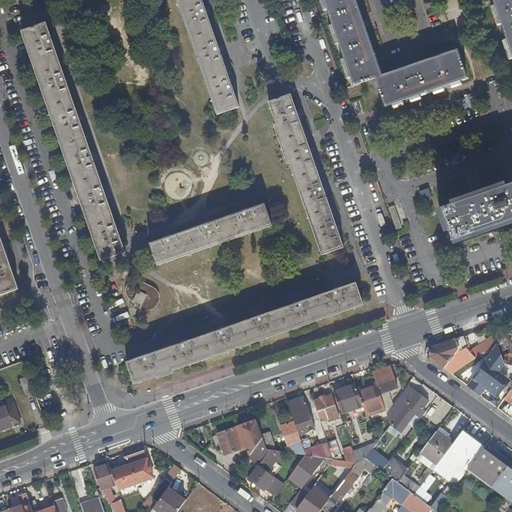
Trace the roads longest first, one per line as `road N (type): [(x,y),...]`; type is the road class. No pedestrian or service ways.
road 1 (residential): [(406,332),(296,0)]
road 2 (residential): [(0,123),(111,435)]
road 3 (tertiary): [(148,422),(406,332)]
road 4 (residential): [(511,435),(417,364),(406,332)]
road 5 (residential): [(148,422),(263,511)]
